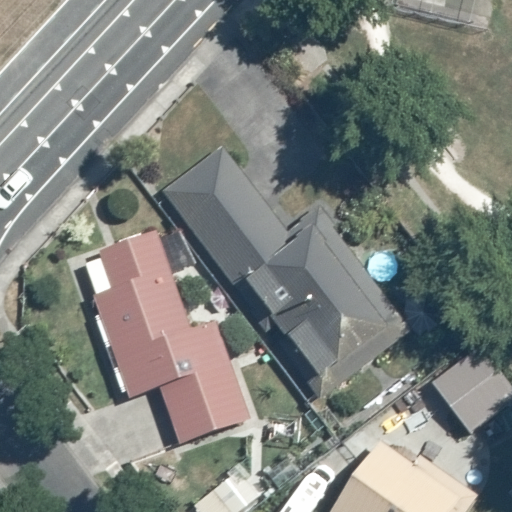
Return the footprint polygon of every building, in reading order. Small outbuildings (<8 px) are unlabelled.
[(393,0),(391,10),(489,32),(496,0),(393,0)] [(222,154),(167,199),(327,396),(410,328),(316,213),(288,236),(222,154)] [(157,246),(84,272),(129,406),(164,395),(183,453),(257,429),(223,324),(187,336),(157,246)] [(511,382),(482,345),(432,387),(473,436),(511,403),(511,382)] [(378,438),(334,511),(472,511),(481,498),(378,438)]
